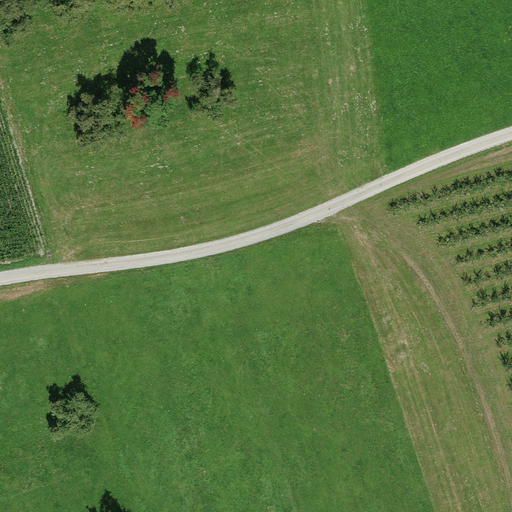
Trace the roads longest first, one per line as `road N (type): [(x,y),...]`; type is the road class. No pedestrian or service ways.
road 1 (track): [(0,280),(220,248),(307,221),(511,134)]
road 2 (track): [(511,475),(498,424),(430,276),(407,249),(318,216)]
